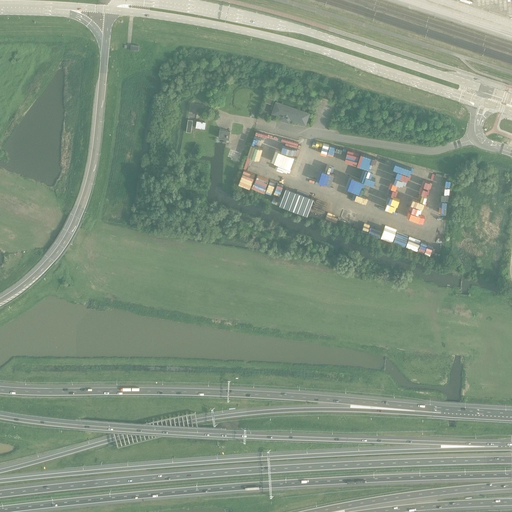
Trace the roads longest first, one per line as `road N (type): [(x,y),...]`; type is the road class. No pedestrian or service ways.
road 1 (motorway): [(511,460),(234,469),(0,494)]
road 2 (motorway): [(0,510),(233,488),(511,475)]
road 3 (motorway): [(498,447),(0,480)]
road 4 (motorway): [(498,447),(0,417)]
road 5 (motorway): [(442,412),(226,415),(0,469)]
road 6 (motorway): [(442,412),(272,396),(0,389)]
road 7 (secondary): [(110,10),(308,46),(481,102)]
road 8 (secondary): [(485,89),(290,26),(170,0)]
road 9 (motorway): [(104,56),(81,207),(51,259),(0,302)]
road 10 (unclassified): [(476,137),(425,150),(257,121)]
road 11 (motorway): [(317,511),(511,485)]
road 12 (motorway): [(383,511),(511,502)]
